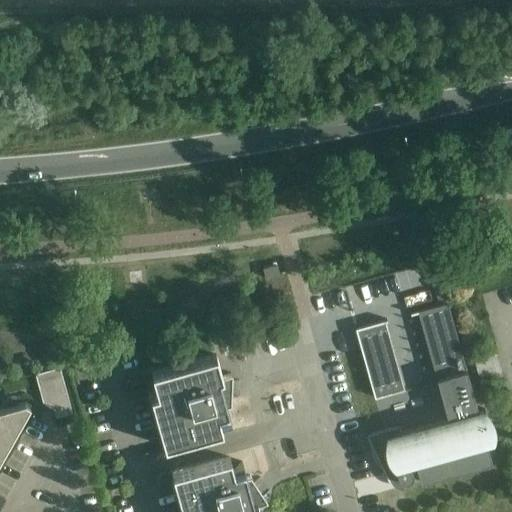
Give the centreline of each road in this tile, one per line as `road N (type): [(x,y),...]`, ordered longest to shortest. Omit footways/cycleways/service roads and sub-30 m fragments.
road 1 (motorway): [(0,172),(254,142),(511,88)]
road 2 (unclassified): [(353,511),(305,317)]
